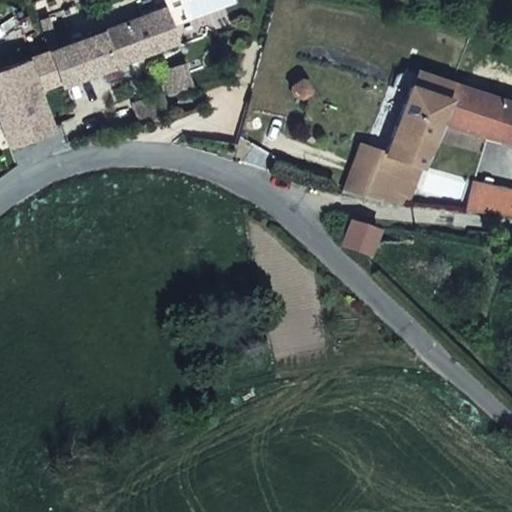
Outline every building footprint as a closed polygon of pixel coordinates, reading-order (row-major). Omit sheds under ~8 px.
[(164,8),(116,26),(128,58),(177,40),(164,8)] [(116,26),(48,51),(61,83),(128,58),(116,26)] [(61,83),(48,51),(0,69),(0,120),(9,145),(52,130),(40,97),(44,95),(43,90),(61,83)] [(193,87),(184,62),(162,70),(171,95),(193,87)] [(511,103),(451,83),(444,100),(436,122),(511,143),(511,103)] [(444,100),(407,87),(383,153),(394,157),(419,166),(436,122),(444,100)] [(132,105),(139,124),(169,114),(162,95),(132,105)] [(394,157),(383,153),(359,144),(349,176),(360,180),(355,194),(376,201),(394,157)] [(407,197),(419,166),(394,157),(376,201),(384,204),(406,201),(407,197)] [(511,214),(511,189),(474,181),(466,210),(511,214)] [(349,219),(341,245),(369,256),(378,229),(349,219)]
